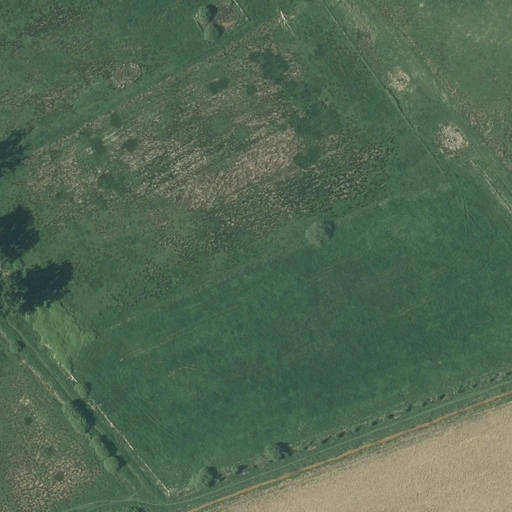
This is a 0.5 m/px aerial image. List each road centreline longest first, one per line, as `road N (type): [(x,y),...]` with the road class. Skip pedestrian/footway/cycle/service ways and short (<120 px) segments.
road 1 (track): [(511,380),(171,507),(156,506),(146,493)]
road 2 (track): [(0,314),(146,493)]
road 3 (track): [(511,193),(455,120),(437,116),(419,132)]
